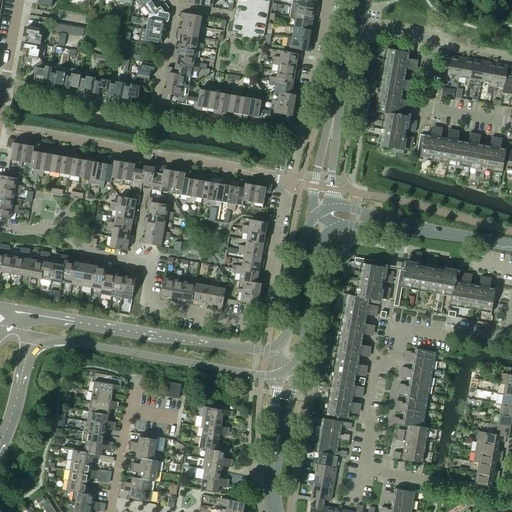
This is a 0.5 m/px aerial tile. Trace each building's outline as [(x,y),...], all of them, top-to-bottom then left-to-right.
[(236,0),(231,32),(236,33),(235,36),(258,40),(258,37),(263,38),(270,0),(236,0)] [(315,6),(316,1),(311,0),(298,0),(297,8),(317,11),(318,7),(315,6)] [(169,15),(168,13),(164,13),(164,12),(160,7),(157,9),(151,1),(143,6),(149,14),(148,19),(149,19),(167,22),(168,22),(169,15)] [(317,16),(317,11),(297,8),(295,18),(313,21),(314,16),(317,16)] [(200,27),(202,17),(182,13),(181,18),(184,19),(183,24),(200,27)] [(164,27),(165,22),(167,23),(167,22),(149,19),(148,19),(144,18),(143,23),(147,24),(146,30),(164,33),(165,28),(164,27)] [(312,26),(313,21),(295,18),(294,28),(314,32),(315,27),(312,26)] [(45,37),(47,24),(38,22),(37,29),(28,27),(26,34),(29,34),(28,42),(41,44),(42,36),(45,37)] [(198,37),(200,27),(183,24),(182,30),(179,29),(178,34),(198,37)] [(313,36),(314,32),(294,28),(292,38),(309,41),(310,36),(313,36)] [(163,38),(164,33),(146,30),(145,36),(141,36),(140,40),(161,44),(162,38),(163,38)] [(197,43),(198,37),(178,34),(177,38),(180,39),(179,44),(203,48),(203,44),(197,43)] [(308,47),(309,41),(292,38),(288,37),(286,48),(310,52),(311,47),(308,47)] [(41,44),(28,42),(25,42),(24,48),(27,49),(25,58),(29,58),(28,62),(32,67),(41,60),(38,57),(41,44)] [(195,57),(196,51),(202,53),(203,48),(179,44),(178,50),(175,49),(174,54),(195,57)] [(407,64),(408,59),(409,53),(383,49),(382,53),(384,53),(382,67),(380,66),(379,70),(405,75),(407,64)] [(300,60),(301,55),(281,51),(280,58),(274,57),(273,61),(296,65),(297,59),(300,60)] [(200,64),(194,63),(195,57),(174,54),(174,58),(177,59),(176,64),(199,68),(200,64)] [(154,71),(155,65),(156,59),(140,56),(139,62),(142,63),(141,68),(138,68),(137,77),(135,78),(141,85),(145,82),(146,79),(149,79),(151,71),(154,71)] [(459,78),(462,58),(450,56),(446,79),(451,80),(452,77),(459,78)] [(469,83),(473,60),(462,58),(459,78),(465,79),(465,82),(469,83)] [(49,80),(51,67),(45,66),(41,60),(32,67),(35,72),(34,80),(43,82),(44,79),(49,80)] [(481,82),(485,62),(473,60),(469,83),(474,84),(474,81),(481,82)] [(295,70),(296,65),(273,61),(272,65),(278,66),(277,72),(298,75),(298,71),(295,70)] [(492,87),(496,64),(485,62),(481,82),(488,83),(488,86),(492,87)] [(191,77),(192,71),(198,73),(199,68),(176,64),(175,69),(167,67),(167,70),(174,71),(174,74),(191,77)] [(506,75),(508,66),(496,64),(492,87),(496,88),(497,85),(503,86),(503,85),(504,85),(506,75)] [(510,97),(511,87),(511,66),(510,67),(509,72),(511,72),(511,76),(506,75),(504,85),(503,85),(503,86),(502,95),(510,97)] [(63,86),(66,70),(66,73),(57,71),(57,68),(51,67),(49,80),(48,86),(55,87),(55,84),(63,86)] [(70,87),(78,88),(81,72),(72,71),(66,70),(63,86),(63,88),(69,90),(70,87)] [(187,85),(189,78),(191,78),(191,77),(174,74),(174,71),(167,70),(165,78),(168,78),(166,89),(163,88),(162,99),(170,100),(171,95),(179,96),(177,104),(187,105),(188,97),(185,97),(187,89),(189,89),(190,86),(187,85)] [(403,86),(404,80),(405,75),(379,70),(378,74),(380,75),(378,88),(376,87),(375,92),(377,92),(401,97),(403,86)] [(93,91),(95,78),(90,77),(90,74),(81,72),(78,88),(78,91),(84,92),(85,89),(93,91)] [(297,80),(298,75),(277,72),(276,78),(270,77),(269,81),(293,85),(294,80),(297,80)] [(108,93),(110,84),(110,81),(105,80),(105,77),(96,75),(95,78),(93,91),(92,94),(99,95),(100,92),(108,93)] [(138,99),(140,86),(141,85),(135,78),(131,81),(131,84),(125,83),(122,96),(122,99),(129,100),(129,97),(138,99)] [(292,89),(293,85),(269,81),(269,85),(275,86),(274,92),(291,95),(292,92),(294,93),(295,90),(292,89)] [(122,96),(125,83),(116,82),(115,84),(110,84),(108,93),(107,96),(114,97),(114,95),(122,96)] [(207,109),(211,86),(207,85),(206,91),(200,90),(198,99),(188,97),(187,105),(193,106),(193,109),(201,111),(201,108),(207,109)] [(217,114),(221,93),(215,92),(216,86),(211,86),(207,109),(214,110),(213,113),(217,114)] [(298,101),(300,91),(295,90),(294,93),(292,92),(291,95),(274,92),(270,111),(269,120),(278,121),(279,114),(287,116),(286,121),(294,122),(296,112),(293,111),(295,100),(298,101)] [(248,116),(252,93),(247,92),(246,98),(241,97),(237,117),(241,118),(242,115),(248,116)] [(398,115),(401,100),(401,97),(377,92),(374,112),(389,114),(398,115)] [(228,112),(231,95),(221,93),(217,114),(221,114),(221,111),(228,112)] [(260,110),(261,101),(255,99),(256,94),(252,93),(248,116),(254,117),(253,120),(255,120),(261,121),(262,118),(269,120),(270,111),(260,110)] [(237,117),(241,97),(231,95),(228,112),(234,113),(233,116),(237,117)] [(404,139),(405,129),(409,129),(409,132),(414,133),(416,121),(411,120),(410,123),(407,122),(407,117),(398,115),(389,114),(383,147),(401,151),(402,145),(406,146),(406,148),(411,149),(413,138),(408,137),(407,139),(404,139)] [(468,143),(457,141),(452,140),(453,137),(447,136),(447,139),(441,138),(441,135),(436,134),(435,137),(420,135),(416,159),(420,159),(420,162),(424,162),(425,160),(454,166),(454,168),(462,169),(463,167),(476,169),(475,171),(484,173),(484,171),(497,173),(497,175),(501,176),(506,150),(495,148),(495,145),(490,144),(489,147),(473,144),(474,141),(469,140),(468,143)] [(36,147),(39,148),(40,145),(29,143),(29,146),(18,144),(19,141),(8,139),(7,147),(12,148),(9,165),(10,165),(10,163),(18,164),(18,166),(21,167),(22,165),(29,166),(29,168),(33,149),(35,149),(36,147)] [(39,177),(43,153),(38,152),(39,148),(36,147),(35,149),(33,149),(29,168),(36,169),(34,176),(39,177)] [(50,172),(53,152),(49,151),(48,154),(43,153),(39,177),(43,177),(44,171),(50,172)] [(60,174),(63,157),(57,156),(58,153),(53,152),(50,172),(60,174)] [(60,174),(70,176),(73,155),(69,154),(68,157),(63,157),(60,174)] [(78,156),(73,155),(70,176),(80,177),(83,160),(77,159),(78,156)] [(137,167),(140,167),(141,162),(130,160),(130,163),(119,162),(120,159),(109,157),(108,162),(111,162),(111,165),(114,166),(112,180),(119,182),(119,184),(122,185),(123,182),(130,184),(133,169),(136,170),(137,167)] [(90,179),(93,159),(89,158),(88,161),(83,160),(80,177),(90,179)] [(99,185),(103,164),(98,163),(98,160),(93,159),(90,179),(89,183),(99,185)] [(111,162),(108,162),(108,164),(103,164),(99,185),(99,187),(104,188),(105,182),(111,183),(112,180),(114,166),(111,165),(111,162)] [(162,171),(159,170),(158,173),(154,173),(155,168),(149,167),(144,166),(143,171),(139,170),(140,167),(137,167),(136,170),(133,169),(130,184),(130,186),(145,189),(161,192),(162,189),(161,189),(164,174),(161,174),(162,171)] [(187,175),(190,176),(191,171),(181,169),(180,172),(169,170),(170,167),(159,166),(159,170),(162,171),(161,174),(164,174),(161,189),(162,189),(170,191),(169,193),(172,194),(173,191),(181,193),(183,178),(187,178),(187,175)] [(16,185),(17,178),(0,175),(0,186),(21,190),(22,186),(16,185)] [(190,203),(194,180),(190,179),(190,176),(187,175),(187,178),(183,178),(181,193),(180,195),(187,196),(186,202),(190,203)] [(201,199),(205,179),(200,178),(200,181),(194,180),(190,203),(194,204),(196,198),(201,199)] [(211,207),(215,183),(209,182),(210,179),(205,179),(201,199),(208,200),(206,206),(211,207)] [(262,209),(265,193),(271,194),(272,185),(262,184),(261,187),(250,185),(251,182),(240,180),(239,185),(243,185),(242,188),(245,189),(243,204),(250,205),(250,207),(253,208),(254,206),(262,207),(261,209),(262,209)] [(222,202),(225,182),(221,181),(220,184),(215,183),(211,207),(215,208),(216,201),(222,202)] [(231,210),(235,187),(229,186),(230,183),(225,182),(222,202),(228,203),(227,210),(231,210)] [(243,185),(239,185),(239,188),(235,187),(231,210),(235,211),(236,205),(242,206),(243,204),(245,189),(242,188),(243,185)] [(0,196),(13,199),(14,193),(21,194),(21,190),(0,186),(0,196)] [(12,205),(13,199),(0,196),(0,207),(18,210),(18,206),(12,205)] [(139,200),(133,199),(119,196),(118,203),(111,202),(111,206),(134,210),(135,205),(138,205),(139,200)] [(167,212),(168,205),(154,203),(148,202),(147,207),(150,207),(149,213),(173,217),(173,213),(167,212)] [(133,216),(134,210),(111,206),(110,210),(116,211),(115,217),(136,221),(136,216),(133,216)] [(0,217),(10,220),(11,213),(17,214),(18,210),(0,207),(0,217)] [(172,221),(173,217),(149,213),(148,218),(145,218),(144,222),(165,226),(166,220),(172,221)] [(135,225),(136,221),(115,217),(114,223),(108,222),(107,226),(131,230),(132,225),(135,225)] [(269,228),(270,223),(250,220),(249,226),(243,225),(242,229),(266,233),(266,228),(269,228)] [(164,232),(165,226),(144,222),(144,227),(147,227),(146,233),(169,237),(170,233),(164,232)] [(130,236),(131,230),(107,226),(107,230),(113,231),(112,237),(132,241),(133,236),(130,236)] [(265,239),(266,233),(242,229),(241,233),(248,234),(247,240),(267,244),(268,239),(265,239)] [(168,241),(169,237),(146,233),(145,238),(142,238),(141,243),(161,246),(162,240),(168,241)] [(131,245),(132,241),(112,237),(110,248),(127,251),(128,245),(131,245)] [(266,249),(267,244),(247,240),(245,246),(239,245),(238,249),(262,253),(263,248),(266,249)] [(0,281),(60,292),(62,283),(61,282),(66,256),(56,254),(16,247),(13,246),(0,243),(0,281)] [(261,259),(262,253),(238,249),(238,253),(244,254),(243,260),(263,264),(264,259),(261,259)] [(72,284),(76,262),(70,261),(71,257),(66,256),(62,283),(72,284)] [(378,266),(379,261),(376,260),(376,261),(355,258),(354,262),(364,264),(378,266)] [(82,286),(87,259),(82,259),(81,263),(76,262),(72,284),(82,286)] [(92,288),(96,266),(90,265),(91,260),(87,259),(82,286),(92,288)] [(262,269),(263,264),(243,260),(242,266),(236,265),(235,269),(258,274),(259,268),(262,269)] [(102,290),(105,272),(106,272),(107,263),(102,262),(101,267),(96,266),(92,288),(101,290),(102,290)] [(382,284),(384,273),(385,267),(378,266),(364,264),(361,281),(382,284)] [(419,287),(423,267),(406,264),(404,271),(402,284),(419,287)] [(436,290),(439,270),(423,267),(419,287),(436,290)] [(111,296),(116,269),(111,269),(110,273),(106,272),(105,272),(102,290),(101,290),(101,294),(111,296)] [(121,298),(125,276),(120,275),(121,270),(116,269),(111,296),(121,298)] [(258,278),(258,274),(235,269),(234,273),(240,274),(239,281),(242,281),(257,284),(257,281),(260,281),(260,278),(258,278)] [(398,306),(402,284),(404,271),(400,270),(394,306),(398,306)] [(452,293),(454,282),(455,282),(457,273),(439,270),(436,290),(452,293)] [(132,300),(136,273),(131,272),(131,277),(125,276),(121,298),(132,300)] [(172,297),(175,276),(171,276),(170,279),(164,278),(161,298),(165,299),(166,296),(172,297)] [(181,302),(185,282),(180,281),(180,277),(175,276),(172,297),(178,298),(177,301),(181,302)] [(192,301),(196,277),(191,277),(190,283),(185,282),(181,302),(185,303),(186,300),(192,301)] [(201,305),(205,285),(200,284),(201,278),(196,277),(192,301),(198,302),(197,305),(201,305)] [(259,300),(261,289),(263,290),(265,279),(260,278),(260,281),(257,281),(257,284),(242,281),(240,289),(238,289),(237,292),(240,293),(238,300),(236,300),(236,301),(252,304),(251,309),(260,311),(262,300),(259,300)] [(212,304),(216,281),(211,280),(210,286),(205,285),(201,305),(205,306),(206,303),(212,304)] [(222,309),(226,289),(220,288),(221,282),(216,281),(212,304),(218,305),(217,308),(222,309)] [(379,301),(382,284),(361,281),(359,297),(359,298),(369,299),(369,300),(379,301)] [(473,285),(455,282),(454,282),(452,293),(450,306),(469,309),(469,306),(473,285)] [(491,315),(495,289),(473,285),(469,306),(469,309),(468,311),(473,312),(473,310),(486,313),(486,315),(491,315)] [(366,318),(367,310),(369,300),(369,299),(359,298),(359,297),(345,295),(342,314),(366,318)] [(362,340),(365,324),(366,318),(342,314),(340,314),(339,318),(341,319),(339,332),(337,331),(336,335),(362,340)] [(358,361),(360,351),(362,340),(336,335),(335,339),(337,340),(335,353),(333,352),(332,357),(334,357),(358,361)] [(434,361),(435,352),(415,349),(414,354),(410,354),(411,352),(405,351),(404,356),(434,361)] [(432,369),(434,361),(404,356),(404,361),(409,362),(409,360),(413,361),(412,366),(432,369)] [(353,393),(357,368),(358,361),(334,357),(331,376),(329,375),(328,380),(330,380),(329,389),(353,393)] [(431,378),(432,369),(412,366),(411,371),(408,370),(408,368),(402,367),(401,373),(431,378)] [(429,386),(431,378),(401,373),(401,378),(406,379),(406,377),(410,377),(409,382),(429,386)] [(511,375),(502,373),(500,384),(505,385),(511,385),(511,375)] [(111,384),(112,376),(96,374),(94,381),(111,384)] [(112,395),(113,388),(115,389),(121,390),(121,386),(111,384),(94,381),(92,392),(112,395)] [(179,399),(181,385),(167,382),(165,396),(179,399)] [(428,394),(429,386),(409,382),(409,388),(405,387),(405,385),(400,384),(399,389),(428,394)] [(511,385),(505,385),(503,395),(511,396),(511,385)] [(348,419),(352,396),(353,393),(329,389),(325,410),(323,410),(322,414),(348,419)] [(426,403),(428,394),(399,389),(398,394),(403,395),(404,393),(407,394),(406,399),(426,403)] [(111,402),(112,395),(92,392),(91,402),(118,407),(119,402),(113,401),(113,402),(111,402)] [(511,396),(503,395),(501,405),(511,406),(511,396)] [(425,411),(426,403),(406,399),(406,405),(402,404),(402,402),(397,401),(396,406),(425,411)] [(108,415),(110,408),(112,409),(111,410),(117,411),(118,407),(91,402),(89,412),(108,415)] [(511,406),(501,405),(500,415),(511,417),(511,406)] [(425,411),(396,406),(395,411),(400,412),(401,410),(404,411),(404,416),(423,419),(425,411)] [(222,421),(223,414),(225,414),(225,415),(232,416),(232,412),(204,407),(202,417),(222,421)] [(107,422),(108,415),(89,412),(87,422),(115,427),(116,423),(109,422),(107,422)] [(511,417),(500,415),(498,425),(511,427),(511,417)] [(422,427),(423,419),(404,416),(403,421),(399,420),(399,418),(394,417),(393,423),(408,426),(408,425),(422,428),(422,427)] [(221,427),(222,421),(202,417),(201,427),(229,432),(229,428),(223,427),(223,428),(221,427)] [(351,429),(352,423),(322,418),(321,427),(341,431),(342,426),(345,426),(345,428),(351,429)] [(115,427),(87,422),(85,422),(84,432),(105,435),(106,429),(108,429),(108,430),(114,431),(115,427)] [(511,427),(498,425),(493,424),(491,434),(506,437),(511,438),(511,427)] [(426,440),(428,428),(422,427),(422,428),(408,425),(408,426),(407,432),(404,431),(405,431),(398,429),(397,435),(426,440)] [(218,441),(220,434),(222,434),(222,435),(228,436),(229,432),(201,427),(201,428),(203,428),(201,438),(218,441)] [(340,436),(341,431),(321,427),(319,435),(349,441),(350,435),(344,434),(344,436),(340,436)] [(105,435),(84,432),(82,442),(86,442),(112,447),(112,443),(106,442),(104,442),(105,435)] [(505,442),(506,437),(491,434),(479,432),(477,442),(498,446),(499,441),(505,442)] [(155,450),(157,440),(157,438),(140,435),(138,444),(136,444),(136,443),(130,442),(129,446),(155,450)] [(338,447),(339,442),(342,443),(342,445),(348,446),(349,441),(319,435),(318,444),(338,447)] [(424,451),(426,440),(397,435),(396,440),(403,442),(403,441),(405,441),(404,448),(424,451)] [(217,448),(218,441),(201,438),(199,448),(206,449),(225,453),(226,448),(219,447),(219,448),(217,448)] [(101,455),(103,449),(104,449),(104,450),(111,451),(112,447),(86,442),(84,452),(101,455)] [(497,451),(498,446),(477,442),(475,452),(502,457),(503,452),(497,451)] [(338,447),(318,444),(316,453),(319,453),(339,456),(346,458),(347,452),(341,451),(341,453),(337,452),(338,447)] [(153,461),(153,460),(155,450),(129,446),(128,450),(135,451),(135,450),(137,451),(136,458),(141,459),(153,461)] [(422,463),(424,451),(404,448),(403,454),(400,454),(401,453),(394,452),(393,458),(422,463)] [(224,459),(225,453),(206,449),(204,459),(232,464),(233,460),(226,459),(224,459)] [(91,464),(92,457),(94,457),(94,458),(101,459),(101,455),(84,452),(73,450),(71,460),(91,464)] [(501,462),(502,457),(475,452),(473,462),(478,463),(495,466),(495,461),(501,462)] [(337,467),(339,456),(319,453),(318,459),(315,459),(314,463),(337,467)] [(157,471),(159,461),(153,460),(153,461),(141,459),(140,465),(138,465),(138,464),(132,463),(131,467),(157,471)] [(221,473),(223,465),(225,466),(225,467),(231,468),(232,464),(204,459),(202,469),(204,470),(221,473)] [(90,471),(91,464),(71,460),(70,470),(98,475),(98,471),(92,470),(92,471),(90,471)] [(335,478),(337,467),(314,463),(313,467),(316,468),(315,475),(335,478)] [(499,472),(494,471),(495,466),(478,463),(477,473),(499,477),(499,472)] [(155,482),(157,471),(131,467),(130,471),(137,472),(137,471),(139,472),(138,478),(138,479),(149,481),(155,482)] [(87,485),(89,477),(91,478),(97,480),(98,475),(70,470),(68,481),(87,485)] [(220,479),(221,473),(204,470),(203,479),(228,484),(229,480),(223,479),(222,479),(220,479)] [(498,482),(499,477),(477,473),(475,484),(491,486),(492,481),(498,482)] [(333,489),(335,478),(315,475),(314,482),(311,481),(310,485),(333,489)] [(148,491),(149,481),(138,479),(138,478),(132,477),(131,484),(129,484),(129,483),(123,482),(122,486),(148,491)] [(218,493),(219,486),(221,486),(221,487),(227,488),(228,484),(203,479),(201,490),(218,493)] [(86,491),(87,485),(68,481),(66,491),(77,493),(94,496),(95,492),(88,490),(88,491),(86,491)] [(331,501),(333,489),(310,485),(309,490),(312,490),(311,498),(331,501)] [(146,501),(148,491),(122,486),(121,490),(128,491),(128,490),(130,491),(128,498),(146,501)] [(412,501),(413,492),(395,489),(394,494),(390,494),(390,491),(385,490),(384,496),(412,501)] [(93,502),(94,496),(77,493),(75,503),(101,507),(102,503),(95,502),(95,503),(93,502)] [(410,509),(412,501),(384,496),(383,501),(388,502),(389,500),(393,501),(392,506),(410,509)] [(248,507),(249,503),(222,498),(221,503),(227,504),(226,510),(237,511),(243,511),(244,506),(248,507)] [(75,503),(73,511),(91,511),(92,509),(94,509),(94,510),(100,511),(101,507),(75,503)]
